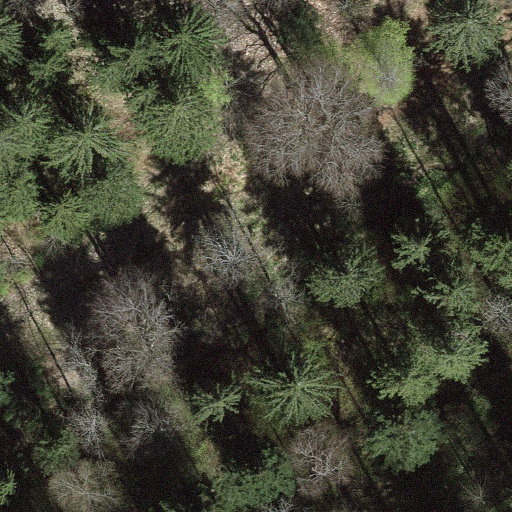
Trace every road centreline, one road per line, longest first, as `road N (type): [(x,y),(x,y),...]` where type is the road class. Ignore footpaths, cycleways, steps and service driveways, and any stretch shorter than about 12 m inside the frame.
road 1 (track): [(0,332),(127,289),(511,57)]
road 2 (track): [(0,323),(265,102),(423,0)]
road 3 (track): [(404,511),(511,384)]
